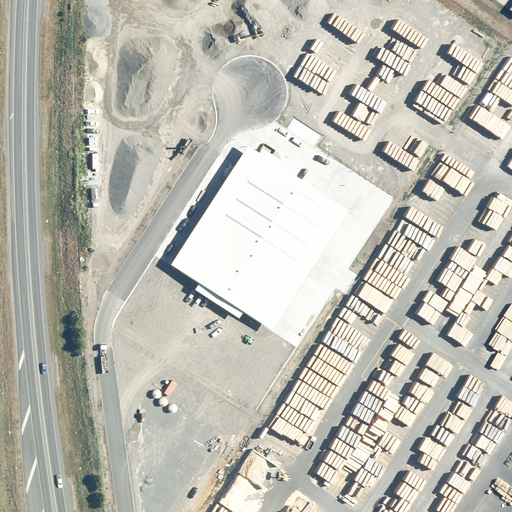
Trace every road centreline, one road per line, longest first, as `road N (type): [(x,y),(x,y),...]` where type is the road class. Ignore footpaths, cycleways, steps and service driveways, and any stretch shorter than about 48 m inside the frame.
road 1 (trunk): [(52,511),(18,257),(21,0)]
road 2 (trunk): [(35,0),(32,224),(64,511)]
